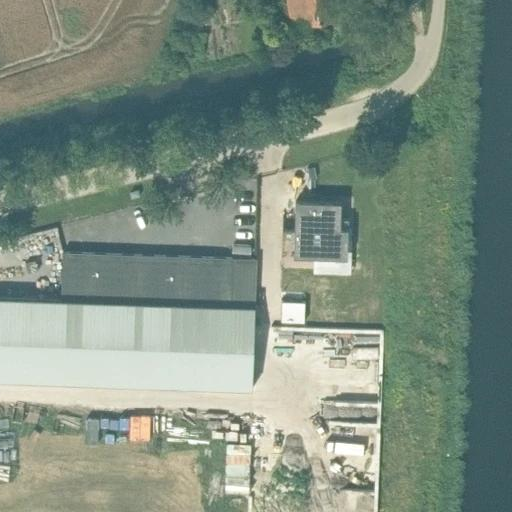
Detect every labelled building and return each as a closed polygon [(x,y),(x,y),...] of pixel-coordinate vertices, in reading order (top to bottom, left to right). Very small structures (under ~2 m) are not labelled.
[(287,0),(291,27),(331,20),(327,0),(287,0)] [(340,219),(341,202),(295,200),(294,217),(289,217),(289,211),(283,211),(282,236),(294,236),(293,256),(318,257),(318,255),(339,256),(340,226),(348,226),(348,219),(340,219)] [(0,378),(23,380),(222,386),(251,387),(253,327),(254,307),(231,306),(233,257),(63,251),(61,288),(49,287),(49,299),(31,299),(0,297),(0,378)] [(28,272),(31,271),(38,270),(36,260),(25,262),(28,272)] [(369,349),(382,348),(382,330),(369,330),(369,349)]
